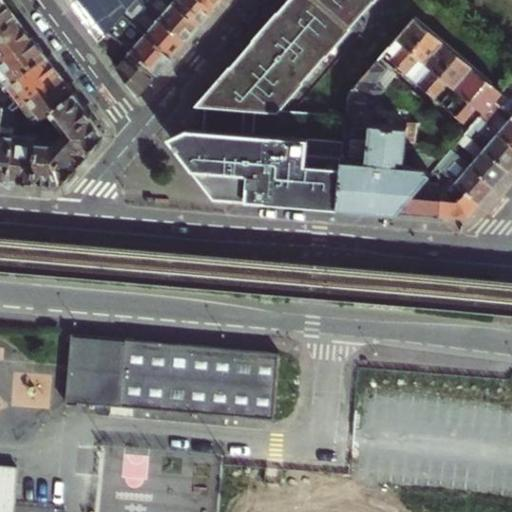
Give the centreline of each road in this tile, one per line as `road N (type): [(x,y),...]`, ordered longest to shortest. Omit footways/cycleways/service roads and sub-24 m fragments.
road 1 (primary): [(0,288),(511,341)]
road 2 (primary): [(498,256),(80,222)]
road 3 (residential): [(249,0),(136,135)]
road 4 (residential): [(136,135),(36,0)]
